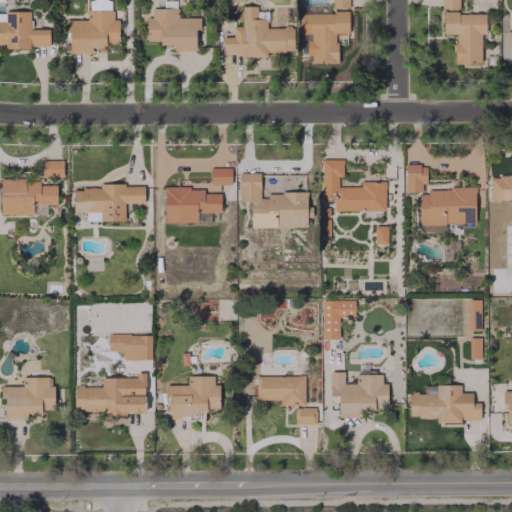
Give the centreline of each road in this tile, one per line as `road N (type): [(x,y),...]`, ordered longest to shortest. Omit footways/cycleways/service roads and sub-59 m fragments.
road 1 (residential): [(511,106),(0,107)]
road 2 (secondary): [(511,481),(249,484)]
road 3 (secondary): [(249,484),(114,485)]
